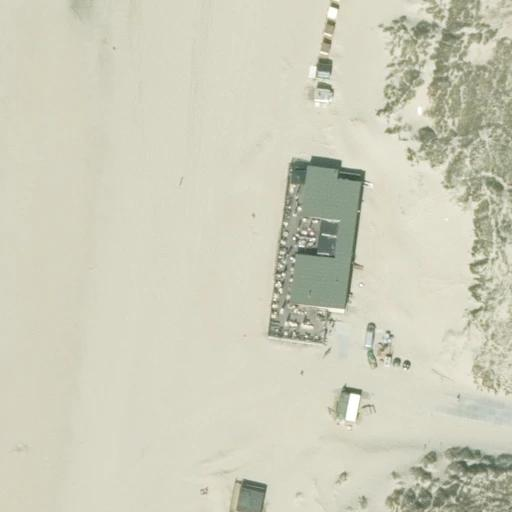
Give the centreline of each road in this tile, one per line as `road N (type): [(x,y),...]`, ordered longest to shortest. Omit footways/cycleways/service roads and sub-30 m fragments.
road 1 (track): [(221,511),(324,0)]
road 2 (unclassified): [(511,415),(247,376)]
